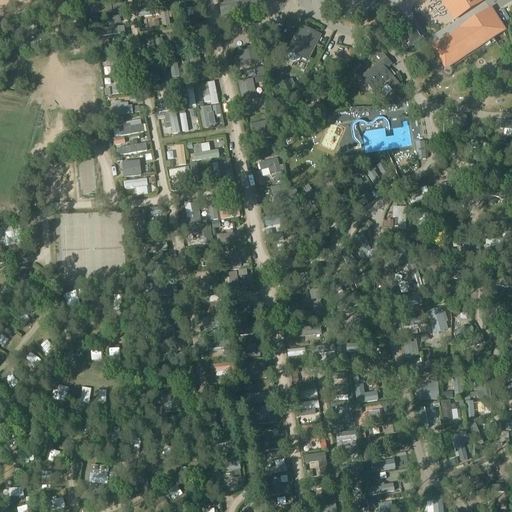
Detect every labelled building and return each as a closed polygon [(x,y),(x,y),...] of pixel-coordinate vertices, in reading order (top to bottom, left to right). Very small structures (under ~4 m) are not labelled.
[(223,0),(225,7),(219,8),(222,19),(265,11),(263,0),(262,0),(223,0)] [(422,0),(422,1),(427,9),(435,4),(432,0),(422,0)] [(439,0),(453,22),(458,19),(485,1),(484,0),(439,0)] [(95,5),(96,14),(123,11),(122,2),(95,5)] [(185,3),(179,4),(182,25),(188,24),(185,3)] [(167,7),(159,8),(162,27),(170,26),(169,19),(168,13),(167,7)] [(430,47),(445,71),(506,31),(491,8),(430,47)] [(156,9),(138,12),(139,19),(157,16),(156,9)] [(438,11),(432,18),(438,25),(445,18),(438,11)] [(109,24),(117,22),(116,15),(108,17),(109,24)] [(410,22),(399,28),(402,33),(405,38),(409,44),(410,47),(413,46),(419,42),(421,41),(419,38),(416,32),(413,27),(410,22)] [(308,63),(321,36),(300,25),(287,52),(308,63)] [(124,27),(100,31),(101,38),(125,34),(124,27)] [(202,30),(195,31),(196,38),(198,45),(199,53),(206,51),(202,30)] [(181,35),(174,36),(175,40),(176,47),(177,55),(184,54),(181,35)] [(145,41),(148,46),(154,43),(151,37),(145,41)] [(162,39),(156,40),(157,51),(158,58),(165,57),(162,39)] [(264,54),(275,58),(279,47),(268,43),(264,54)] [(109,48),(107,48),(108,57),(127,54),(126,45),(117,47),(109,48)] [(259,49),(238,53),(239,59),(251,57),(253,65),(261,63),(259,49)] [(375,95),(387,84),(395,93),(401,88),(393,79),(386,70),(392,65),(379,51),(371,58),(377,65),(370,72),(369,70),(360,78),(375,95)] [(194,55),(188,57),(193,76),(199,75),(196,64),(195,57),(194,55)] [(176,58),(168,59),(172,79),(180,78),(176,58)] [(355,62),(352,72),(358,74),(361,64),(355,62)] [(157,63),(149,64),(152,82),(160,81),(157,63)] [(116,68),(110,68),(111,76),(130,73),(129,66),(123,67),(116,68)] [(64,79),(68,89),(73,86),(69,77),(64,79)] [(251,80),(237,83),(241,103),(256,99),(251,80)] [(285,93),(295,88),(291,80),(281,84),(285,93)] [(214,83),(207,84),(209,97),(210,103),(211,106),(218,105),(214,83)] [(193,87),(186,88),(189,110),(196,109),(193,87)] [(115,90),(112,90),(113,97),(134,94),(133,88),(121,89),(115,90)] [(166,104),(157,106),(159,113),(176,110),(172,89),(164,91),(166,104)] [(335,97),(327,100),(330,110),(338,107),(335,97)] [(263,104),(264,112),(273,110),(271,102),(263,104)] [(206,107),(199,108),(203,129),(210,127),(210,126),(208,114),(207,108),(206,107)] [(219,107),(211,108),(213,116),(220,114),(219,107)] [(121,108),(111,109),(111,117),(133,115),(132,108),(128,108),(121,108)] [(175,113),(168,115),(170,123),(171,129),(172,135),(179,134),(175,113)] [(186,115),(180,116),(182,133),(189,132),(186,115)] [(466,117),(457,117),(457,128),(458,138),(466,138),(466,117)] [(267,122),(249,126),(251,134),(262,131),(264,139),(271,138),(267,122)] [(124,129),(119,130),(119,131),(120,137),(144,133),(142,126),(141,126),(129,128),(124,129)] [(266,153),(274,152),(272,143),(264,144),(266,153)] [(424,143),(415,144),(417,161),(426,160),(424,143)] [(491,144),(488,160),(495,161),(497,145),(491,144)] [(130,147),(122,149),(123,156),(147,152),(146,145),(137,146),(130,147)] [(500,145),(497,162),(503,163),(506,146),(500,145)] [(184,146),(176,147),(178,167),(185,166),(184,146)] [(195,155),(194,155),(194,156),(195,162),(219,158),(218,151),(209,153),(202,154),(195,155)] [(152,163),(152,155),(144,155),(144,163),(152,163)] [(364,169),(370,165),(366,158),(360,162),(364,169)] [(277,160),(259,164),(261,172),(268,170),(269,174),(280,172),(277,160)] [(139,162),(122,164),(124,178),(141,177),(139,162)] [(381,162),(376,166),(383,177),(389,173),(381,162)] [(196,164),(189,165),(192,185),(200,184),(196,164)] [(217,164),(210,166),(213,184),(220,183),(219,173),(217,164)] [(370,167),(364,171),(377,190),(383,186),(374,172),(371,167),(370,167)] [(186,169),(169,172),(170,178),(187,175),(186,169)] [(440,194),(458,191),(454,170),(447,171),(449,183),(439,185),(440,194)] [(355,200),(366,192),(361,185),(362,183),(360,180),(358,181),(355,177),(344,184),(355,200)] [(146,180),(123,183),(124,191),(135,189),(146,188),(147,188),(146,180)] [(272,195),(281,193),(279,186),(271,188),(272,195)] [(485,187),(483,195),(504,200),(506,193),(485,187)] [(317,189),(302,198),(306,205),(314,201),(319,210),(327,205),(317,189)] [(330,189),(324,194),(340,215),(347,210),(343,205),(338,199),(330,189)] [(296,191),(272,195),(273,204),(297,199),(296,191)] [(429,195),(410,201),(412,207),(431,201),(429,195)] [(215,199),(207,200),(209,210),(210,221),(218,220),(215,199)] [(197,203),(190,204),(193,218),(194,224),(201,222),(197,203)] [(446,208),(444,209),(446,215),(464,210),(462,204),(455,206),(446,208)] [(227,212),(219,213),(220,220),(240,217),(239,210),(227,212)] [(284,216),(264,220),(265,227),(285,224),(284,216)] [(321,222),(304,224),(307,244),(316,243),(315,231),(322,230),(321,222)] [(138,226),(137,226),(138,232),(164,229),(163,223),(145,225),(138,226)] [(209,225),(186,230),(187,238),(203,234),(211,233),(209,225)] [(20,230),(19,230),(16,231),(12,232),(11,228),(3,230),(4,233),(0,234),(0,249),(23,244),(20,230)] [(296,231),(288,232),(289,238),(291,249),(292,255),(300,254),(296,231)] [(227,235),(216,236),(217,245),(240,242),(239,234),(233,234),(227,235)] [(361,234),(355,237),(355,238),(362,251),(364,254),(370,251),(361,234)] [(408,242),(385,251),(388,260),(411,250),(408,242)] [(152,246),(143,247),(144,254),(167,251),(166,244),(155,246),(152,246)] [(451,247),(443,249),(445,266),(467,263),(466,256),(453,258),(451,247)] [(440,249),(433,249),(436,269),(437,275),(443,274),(440,249)] [(345,250),(339,254),(350,268),(356,264),(345,250)] [(413,254),(406,257),(409,265),(417,262),(413,254)] [(239,255),(223,256),(225,270),(241,268),(239,255)] [(415,266),(408,269),(412,282),(415,290),(422,287),(415,266)] [(158,270),(148,270),(148,278),(172,276),(171,268),(163,269),(158,270)] [(469,272),(446,274),(447,281),(469,279),(469,272)] [(213,273),(193,275),(194,282),(200,282),(206,281),(213,281),(213,273)] [(236,273),(227,275),(230,293),(239,291),(236,273)] [(313,273),(286,280),(289,288),(315,282),(313,273)] [(371,273),(353,283),(357,289),(375,280),(371,273)] [(511,282),(498,279),(496,287),(509,290),(511,290),(511,282)] [(151,291),(148,292),(149,299),(177,296),(176,289),(161,290),(151,291)] [(318,291),(308,293),(315,319),(324,317),(318,291)] [(424,293),(402,296),(403,304),(405,304),(417,302),(424,300),(425,300),(424,293)] [(349,302),(337,306),(340,313),(364,303),(361,296),(349,302)] [(253,304),(231,306),(231,315),(254,314),(253,304)] [(441,309),(426,314),(433,336),(448,331),(445,324),(448,323),(445,314),(443,314),(441,309)] [(183,311),(162,312),(163,320),(183,318),(183,311)] [(365,313),(364,335),(372,335),(373,313),(365,313)] [(21,317),(15,323),(23,331),(29,324),(21,317)] [(221,318),(201,320),(202,329),(222,326),(221,318)] [(425,318),(405,321),(406,328),(427,326),(425,318)] [(256,327),(234,330),(235,337),(257,335),(256,327)] [(320,328),(296,331),(297,339),(321,336),(320,328)] [(471,328),(454,332),(456,339),(473,334),(471,328)] [(175,334),(164,336),(165,343),(184,341),(183,333),(175,334)] [(482,337),(461,344),(464,351),(484,344),(482,337)] [(410,339),(402,341),(405,359),(413,358),(413,357),(410,344),(410,339)] [(451,339),(443,341),(445,348),(453,346),(451,339)] [(0,349),(6,351),(9,343),(0,340),(0,349)] [(229,341),(210,343),(211,350),(222,349),(227,349),(230,348),(229,341)] [(333,345),(310,349),(311,357),(334,353),(333,345)] [(337,345),(337,354),(358,354),(358,345),(337,345)] [(41,357),(50,362),(53,355),(45,350),(41,357)] [(186,354),(166,357),(167,365),(188,362),(186,354)] [(226,372),(227,376),(227,379),(236,378),(234,364),(212,366),(213,374),(215,374),(226,372)] [(264,365),(248,367),(250,381),(265,380),(264,365)] [(461,375),(453,376),(455,398),(463,397),(461,375)] [(170,381),(165,381),(165,382),(165,390),(190,388),(190,380),(182,380),(170,381)] [(491,399),(487,380),(480,381),(480,382),(475,383),(477,390),(476,390),(476,393),(469,395),(470,399),(477,398),(478,401),(484,400),(484,401),(491,399)] [(362,386),(354,387),(357,405),(377,402),(376,394),(364,396),(362,386)] [(426,387),(417,387),(418,402),(438,401),(438,386),(426,387)] [(346,388),(331,389),(332,397),(347,396),(346,388)] [(295,393),(294,393),(295,401),(317,397),(315,390),(305,391),(295,393)] [(511,392),(500,394),(501,403),(511,402),(511,392)] [(276,393),(252,396),(253,404),(277,402),(276,393)] [(181,413),(181,397),(163,398),(164,413),(181,413)] [(318,402),(297,405),(298,412),(299,412),(314,409),(319,409),(318,402)] [(449,402),(441,403),(444,426),(452,425),(452,421),(451,412),(450,407),(449,402)] [(473,402),(466,403),(468,423),(475,422),(473,402)] [(350,403),(330,406),(331,413),(351,410),(350,403)] [(424,409),(416,411),(420,432),(428,430),(424,409)] [(212,412),(204,414),(209,435),(217,433),(212,412)] [(256,417),(251,418),(252,426),(277,424),(276,415),(260,417),(256,417)] [(364,420),(360,420),(361,428),(382,425),(381,417),(380,417),(369,419),(364,420)] [(475,424),(468,427),(476,448),(483,445),(475,424)] [(320,425),(301,428),(302,436),(307,435),(322,433),(320,425)] [(356,433),(336,435),(337,443),(357,440),(356,433)] [(217,440),(213,441),(215,447),(232,443),(231,437),(221,439),(217,440)] [(259,453),(278,450),(277,443),(267,444),(266,438),(257,439),(259,453)] [(391,438),(367,442),(368,451),(393,447),(391,438)] [(462,440),(455,442),(460,463),(468,461),(462,440)] [(312,442),(304,444),(305,451),(313,450),(312,442)] [(325,454),(304,457),(305,464),(318,462),(319,470),(327,469),(325,454)] [(393,461),(370,465),(372,474),(395,470),(393,461)] [(485,483),(505,481),(504,474),(494,474),(494,472),(488,469),(487,470),(482,461),(475,464),(485,483)] [(239,463),(215,467),(217,475),(231,473),(239,472),(240,471),(239,463)] [(362,465),(340,470),(341,477),(363,473),(362,465)] [(471,466),(451,474),(454,481),(465,476),(467,479),(469,479),(471,484),(478,481),(471,466)] [(90,484),(90,493),(107,494),(107,488),(115,489),(116,475),(108,474),(108,468),(91,467),(91,475),(108,476),(107,485),(90,484)] [(271,469),(265,470),(266,476),(286,473),(285,467),(284,467),(275,468),(271,469)] [(329,481),(309,485),(311,492),(330,488),(329,481)] [(380,487),(367,490),(368,498),(394,493),(392,485),(384,486),(380,487)] [(511,486),(489,487),(490,494),(511,493),(511,486)] [(288,487),(265,490),(266,498),(289,495),(288,487)] [(360,489),(344,492),(345,498),(361,496),(360,489)] [(484,490),(464,499),(467,506),(481,500),(487,497),(484,490)] [(443,511),(442,501),(433,501),(433,503),(433,511),(443,511)] [(261,511),(260,503),(253,504),(254,511),(261,511)]
